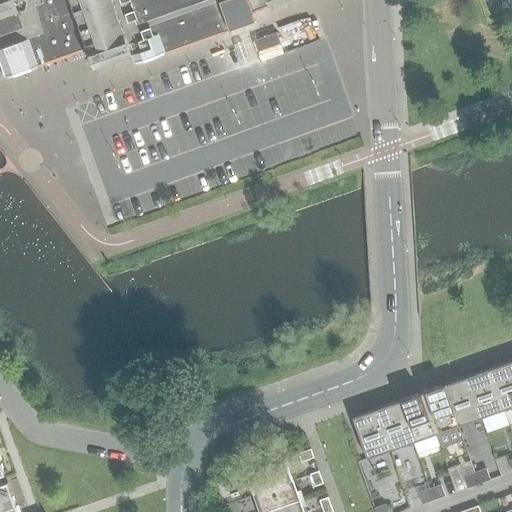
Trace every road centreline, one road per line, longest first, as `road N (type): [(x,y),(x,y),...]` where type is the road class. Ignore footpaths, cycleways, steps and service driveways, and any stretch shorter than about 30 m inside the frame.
road 1 (tertiary): [(185,458),(218,428),(367,374),(390,344),(394,299),(374,0)]
road 2 (residential): [(0,388),(36,428),(185,458)]
